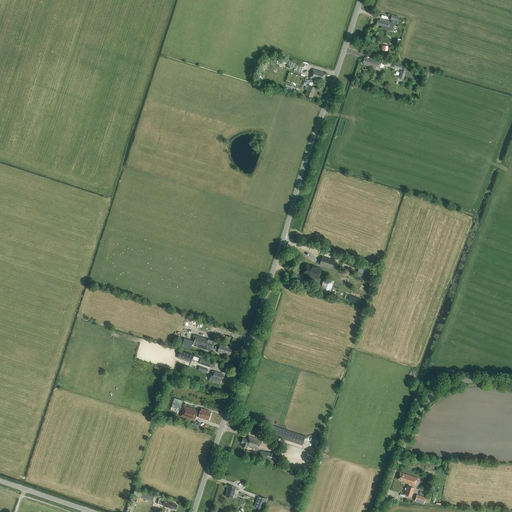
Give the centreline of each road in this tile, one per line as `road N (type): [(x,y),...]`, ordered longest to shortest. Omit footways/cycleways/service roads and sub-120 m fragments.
road 1 (unclassified): [(193,511),(360,0)]
road 2 (tertiary): [(379,511),(428,399),(464,381),(511,381)]
